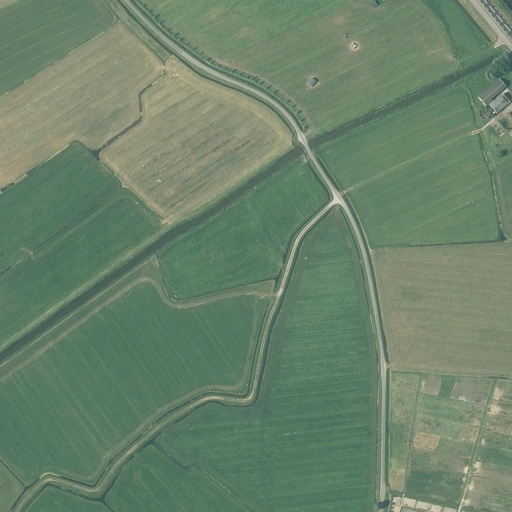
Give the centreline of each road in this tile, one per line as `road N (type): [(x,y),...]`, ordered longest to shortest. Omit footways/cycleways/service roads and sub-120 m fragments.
road 1 (unclassified): [(380,511),(383,364),(364,253),(348,212),(287,115),(185,55),(125,0)]
road 2 (track): [(511,105),(484,127),(337,196)]
